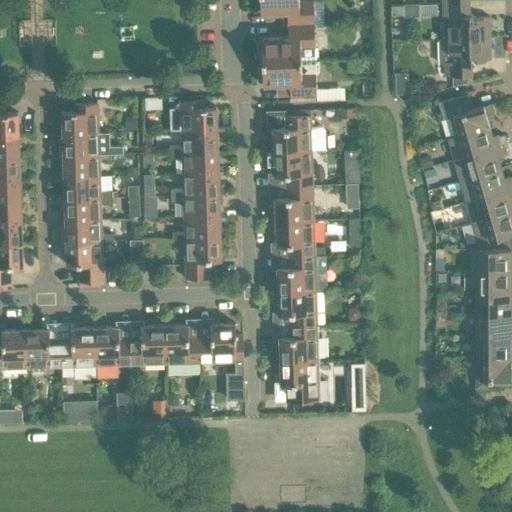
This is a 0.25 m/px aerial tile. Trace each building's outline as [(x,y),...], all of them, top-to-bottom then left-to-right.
[(287,11),(288,24),(314,23),(313,0),(303,0),(299,0),(298,0),(260,0),(261,12),(287,11)] [(443,16),(449,16),(450,38),(490,37),(489,16),(473,17),(470,13),(469,2),(443,3),(443,16)] [(404,4),(404,17),(419,16),(419,4),(404,4)] [(262,58),(262,61),(319,59),(319,48),(314,43),(314,23),(288,24),(288,36),(262,37),(262,41),(259,42),(259,59),(262,58)] [(474,59),(490,59),(490,37),(450,38),(437,39),(438,63),(446,63),(446,75),(454,75),(469,75),(472,74),(472,62),(474,59)] [(319,59),(262,61),(263,62),(259,63),(260,80),(263,80),(263,84),(290,83),(290,97),(316,96),(316,76),(320,71),(319,59)] [(469,75),(454,75),(454,85),(469,81),(469,75)] [(408,83),(395,83),(396,94),(408,93),(408,83)] [(442,117),(451,114),(457,135),(490,126),(488,116),(489,113),(490,114),(498,112),(495,102),(472,108),(468,92),(438,100),(442,117)] [(171,130),(182,129),(218,128),(217,105),(205,105),(204,98),(181,99),(181,107),(170,107),(171,130)] [(63,110),(63,132),(99,131),(98,102),(74,102),(75,110),(63,110)] [(0,134),(20,134),(19,111),(7,112),(7,105),(0,104),(0,134)] [(341,117),(356,117),(356,108),(341,108),(341,117)] [(273,127),(274,150),(313,149),(313,150),(326,149),(326,128),(323,126),(312,126),(312,114),(285,114),(285,126),(273,127)] [(137,116),(126,116),(126,130),(137,130),(137,116)] [(455,158),(507,143),(504,134),(497,135),(496,138),(492,135),(490,126),(457,135),(450,137),(455,158)] [(170,144),(170,151),(218,150),(218,128),(182,129),(182,143),(170,144)] [(152,130),(143,130),(143,143),(153,143),(152,130)] [(61,154),(64,154),(112,153),(123,152),(123,145),(111,146),(110,131),(99,131),(63,132),(63,143),(60,143),(61,154)] [(0,155),(21,155),(20,134),(0,134),(0,155)] [(455,158),(461,179),(502,168),(499,158),(500,154),(503,155),(510,153),(507,143),(455,158)] [(287,174),(287,185),(314,185),(313,150),(313,149),(274,150),(275,174),(287,174)] [(182,158),(183,172),(219,171),(218,150),(170,151),(171,158),(182,158)] [(143,152),(144,166),(154,166),(154,152),(143,152)] [(64,154),(64,175),(101,174),(100,160),(112,160),(112,153),(64,154)] [(419,157),(422,169),(434,166),(431,154),(419,157)] [(0,177),(21,176),(21,155),(0,155),(0,177)] [(427,183),(438,180),(435,168),(424,171),(427,183)] [(502,168),(461,179),(467,200),(475,198),(511,187),(511,176),(508,177),(506,179),(504,177),(502,168)] [(172,194),(220,193),(219,171),(183,172),(183,187),(172,187),(172,194)] [(144,174),(145,195),(155,195),(154,173),(144,174)] [(101,189),(101,174),(64,175),(65,197),(113,196),(113,188),(101,189)] [(0,199),(22,199),(21,176),(0,177),(0,199)] [(276,196),(276,220),(315,219),(314,185),(287,185),(288,196),(276,196)] [(481,219),(511,209),(511,206),(511,201),(511,195),(511,187),(475,198),(481,219)] [(184,215),(220,214),(220,193),(172,194),(172,202),(184,201),(184,215)] [(359,195),(346,195),(347,207),(359,206),(359,195)] [(65,197),(66,219),(102,218),(101,204),(113,203),(113,196),(65,197)] [(140,216),(140,196),(129,196),(130,216),(140,216)] [(22,199),(0,199),(0,220),(22,220),(22,199)] [(145,208),(145,217),(159,216),(159,207),(145,208)] [(471,222),(478,247),(489,247),(489,248),(502,248),(499,235),(507,233),(507,234),(511,232),(511,209),(481,219),(471,222)] [(173,238),(185,237),(221,236),(220,214),(184,215),(185,230),(173,230),(173,238)] [(66,219),(66,241),(102,240),(114,239),(114,232),(102,232),(102,218),(66,219)] [(289,243),(289,255),(316,254),(316,255),(324,255),(324,246),(316,247),(315,219),(276,220),(277,244),(289,243)] [(0,242),(23,242),(22,220),(0,220),(0,242)] [(143,239),(143,227),(134,227),(134,239),(143,239)] [(360,233),(351,233),(351,245),(360,244),(360,233)] [(476,247),(477,270),(511,270),(511,247),(507,234),(507,233),(499,235),(502,248),(489,248),(489,247),(478,247),(476,247)] [(185,237),(185,264),(186,278),(210,277),(210,258),(221,258),(221,236),(185,237)] [(102,280),(104,280),(102,240),(66,241),(67,263),(79,263),(80,281),(102,280)] [(0,242),(0,289),(7,289),(7,283),(12,283),(12,264),(24,264),(23,242),(0,242)] [(277,266),(278,290),(317,289),(316,255),(316,254),(289,255),(290,266),(277,266)] [(477,291),(511,290),(511,281),(511,280),(511,270),(477,270),(477,291)] [(291,313),(291,324),(318,324),(317,289),(278,290),(279,314),(291,313)] [(511,290),(477,291),(477,313),(511,313),(511,303),(511,301),(511,290)] [(445,303),(445,292),(436,292),(436,303),(445,303)] [(353,308),(349,312),(349,319),(361,319),(361,308),(353,308)] [(477,334),(511,334),(511,324),(511,322),(511,313),(477,313),(477,334)] [(201,361),(245,360),(244,334),(236,334),(236,322),(211,322),(211,335),(200,335),(201,361)] [(188,323),(165,324),(166,362),(201,361),(200,335),(189,335),(188,323)] [(142,337),(131,337),(132,363),(166,362),(165,324),(142,324),(142,337)] [(279,335),(280,359),(319,358),(318,324),(291,324),(292,335),(279,335)] [(120,325),(95,326),(96,365),(132,363),(131,337),(120,337),(120,325)] [(62,366),(96,365),(95,326),(72,327),(73,339),(61,339),(62,366)] [(50,327),(26,328),(27,367),(62,366),(61,339),(51,340),(50,327)] [(3,341),(0,341),(0,367),(27,367),(26,328),(3,329),(3,341)] [(511,334),(477,334),(477,355),(511,355),(511,347),(511,345),(511,334)] [(494,378),(511,377),(511,367),(511,366),(511,355),(477,355),(477,386),(493,386),(494,378)] [(319,358),(280,359),(281,383),(285,383),(285,395),(293,395),(293,400),(329,399),(328,379),(320,379),(319,358)] [(364,362),(351,363),(352,410),(365,410),(364,362)] [(179,392),(168,392),(168,404),(179,404),(179,392)] [(76,399),(63,400),(64,420),(77,420),(76,399)] [(133,404),(117,404),(118,419),(134,418),(133,406),(133,404)]
